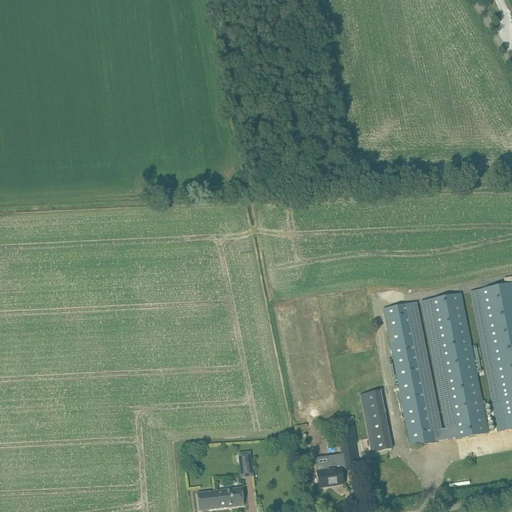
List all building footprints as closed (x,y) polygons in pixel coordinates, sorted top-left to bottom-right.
[(479,291),(507,430),(504,430),(504,431),(511,429),(511,284),(477,291),(479,291)] [(409,304),(384,309),(411,448),(437,443),(437,442),(456,438),(457,440),(487,434),(459,294),(429,301),(454,427),(434,431),(409,304)] [(372,454),(391,450),(380,391),(360,395),(372,454)] [(338,429),(342,457),(330,459),(331,471),(317,473),(319,489),(329,487),(329,486),(343,483),(341,471),(345,470),(343,459),(355,457),(353,444),(357,444),(354,426),(338,429)] [(250,454),(238,455),(239,462),(242,461),(243,469),(252,468),(251,460),(250,454)] [(197,494),(199,511),(244,506),(242,488),(197,494)]
